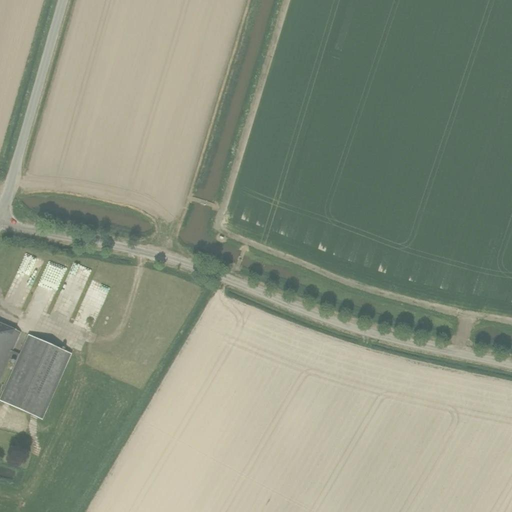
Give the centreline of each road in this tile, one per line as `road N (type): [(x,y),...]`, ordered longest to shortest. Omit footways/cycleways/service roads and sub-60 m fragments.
road 1 (tertiary): [(511,364),(313,315),(172,256),(0,222)]
road 2 (unclassified): [(0,221),(61,0)]
